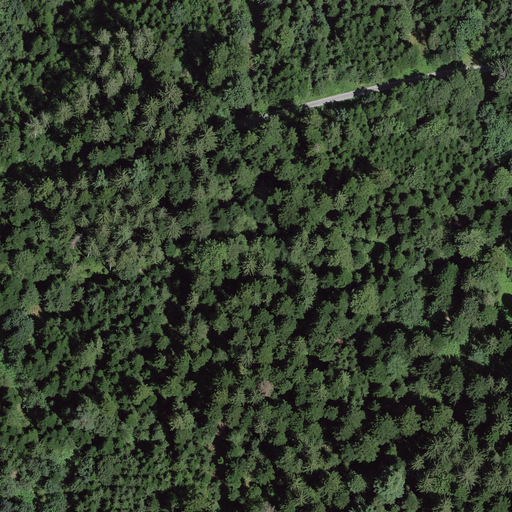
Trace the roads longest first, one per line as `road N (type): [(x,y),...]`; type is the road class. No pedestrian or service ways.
road 1 (track): [(0,190),(87,183),(251,120),(422,76),(511,69)]
road 2 (track): [(0,283),(108,278),(343,237),(441,254),(511,281)]
